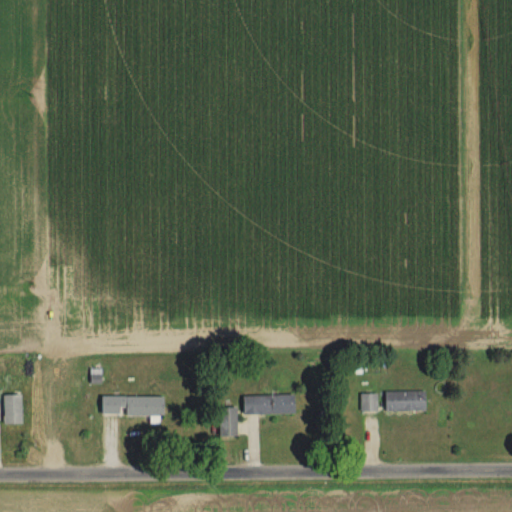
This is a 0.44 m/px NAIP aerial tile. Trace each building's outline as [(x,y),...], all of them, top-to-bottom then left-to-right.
[(383,392),(383,412),(423,412),(423,392),(383,392)] [(375,411),(375,395),(359,395),(359,411),(375,411)] [(1,425),(20,425),(20,396),(1,396),(1,425)] [(292,415),(292,396),(240,396),(240,415),(292,415)] [(161,398),(98,398),(98,417),(161,417),(161,398)] [(233,436),(233,409),(217,409),(217,436),(233,436)]
